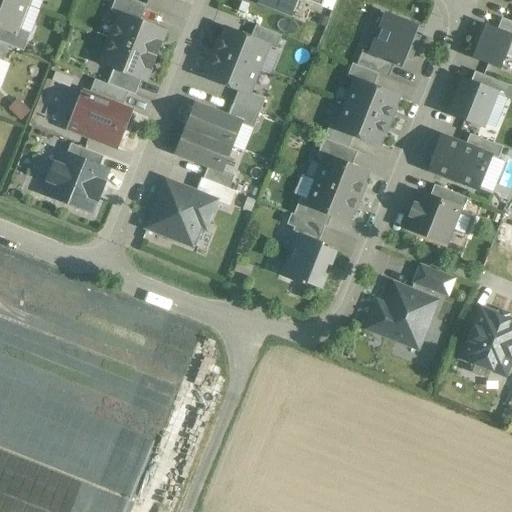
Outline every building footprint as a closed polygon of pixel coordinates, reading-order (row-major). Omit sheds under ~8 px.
[(27,5),(12,0),(0,0),(0,27),(16,33),(18,29),(27,5)] [(146,6),(132,0),(115,0),(111,11),(120,15),(140,22),(146,6)] [(258,0),(258,1),(292,15),(298,0),(258,0)] [(431,29),(393,14),(376,55),(366,51),(360,66),(379,73),(393,79),(398,64),(415,70),(431,29)] [(140,22),(120,15),(111,39),(156,57),(156,56),(155,56),(159,46),(160,46),(160,45),(160,44),(165,32),(140,22)] [(511,22),(502,18),(497,29),(511,35),(511,22)] [(486,25),(473,58),(482,62),(501,69),(506,57),(511,40),(511,35),(497,29),(486,25)] [(282,36),(256,26),(250,38),(267,45),(267,46),(276,50),(282,36)] [(31,34),(18,29),(16,33),(0,27),(0,42),(9,46),(24,52),(31,34)] [(250,38),(226,29),(217,53),(258,69),(267,46),(267,45),(250,38)] [(156,57),(111,39),(101,63),(114,68),(142,79),(146,81),(150,69),(151,69),(151,67),(155,57),(156,57)] [(9,46),(0,42),(0,60),(3,62),(9,46)] [(258,69),(217,53),(207,77),(239,90),(248,94),(248,93),(258,69)] [(360,66),(352,64),(347,78),(356,81),(373,87),(379,73),(360,66)] [(142,79),(114,68),(107,85),(128,93),(135,96),(142,79)] [(508,85),(475,72),(470,83),(495,92),(494,94),(503,97),(508,85)] [(107,85),(95,80),(89,95),(122,108),(128,93),(107,85)] [(470,83),(464,80),(451,113),(482,125),(483,122),(494,94),(495,92),(470,83)] [(373,87),(356,81),(347,105),(388,121),(397,97),(373,87)] [(265,99),(248,93),(248,94),(239,90),(234,103),(259,113),(265,99)] [(89,95),(81,92),(72,114),(86,120),(81,134),(118,149),(133,112),(122,108),(89,95)] [(259,113),(234,103),(227,118),(240,123),(240,124),(253,129),(259,113)] [(227,118),(196,105),(186,129),(231,147),(240,124),(240,123),(227,118)] [(388,121),(347,105),(337,128),(337,129),(354,135),(378,145),(388,121)] [(354,135),(337,129),(337,128),(329,125),(324,139),(349,148),(354,135)] [(231,147),(186,129),(177,153),(208,166),(221,171),(222,170),(231,147)] [(503,148),(470,134),(465,146),(490,156),(490,157),(498,160),(503,148)] [(465,146),(442,137),(437,149),(441,150),(437,159),(436,158),(431,171),(463,184),(463,183),(477,189),(483,174),(490,157),(490,156),(465,146)] [(349,148),(324,139),(317,156),(325,159),(326,157),(352,167),(357,152),(349,148)] [(104,157),(71,144),(67,155),(99,168),(104,157)] [(67,155),(63,153),(64,153),(62,152),(61,153),(62,154),(58,166),(54,164),(48,180),(51,181),(47,193),(46,193),(45,195),(47,195),(47,194),(59,199),(59,200),(78,208),(78,207),(90,211),(90,212),(92,213),(92,211),(91,211),(96,199),(98,200),(104,184),(102,183),(107,172),(108,172),(108,170),(107,170),(106,171),(99,168),(67,155)] [(352,167),(326,157),(325,159),(317,181),(358,197),(367,173),(352,167)] [(221,171),(208,166),(204,179),(229,189),(235,175),(222,170),(221,171)] [(204,179),(201,178),(196,193),(216,201),(216,203),(229,208),(235,192),(229,189),(204,179)] [(182,188),(166,181),(155,208),(157,208),(155,214),(153,213),(147,228),(153,230),(192,246),(200,226),(205,229),(216,203),(216,201),(196,193),(192,192),(191,194),(181,190),(182,188)] [(358,197),(317,181),(309,201),(307,205),(332,215),(348,221),(358,197)] [(468,198),(434,185),(429,197),(459,209),(459,210),(462,211),(468,198)] [(429,197),(421,194),(416,206),(415,205),(410,216),(412,216),(408,228),(446,243),(459,210),(459,209),(429,197)] [(309,201),(301,197),(294,215),(325,227),(327,228),(332,215),(307,205),(309,201)] [(294,215),(291,214),(287,225),(294,228),(293,232),(300,235),(319,242),(325,227),(294,215)] [(319,242),(300,235),(295,248),(290,261),(289,261),(283,277),(304,285),(305,283),(321,289),(326,275),(323,274),(327,264),(330,265),(336,252),(320,245),(321,243),(319,242)] [(454,280),(420,266),(414,282),(447,296),(454,280)] [(437,301),(394,284),(383,313),(374,310),(366,329),(412,347),(417,334),(423,336),(437,301)] [(511,354),(511,322),(481,310),(462,358),(475,362),(473,366),(491,373),(492,369),(504,374),(510,358),(511,354)]
